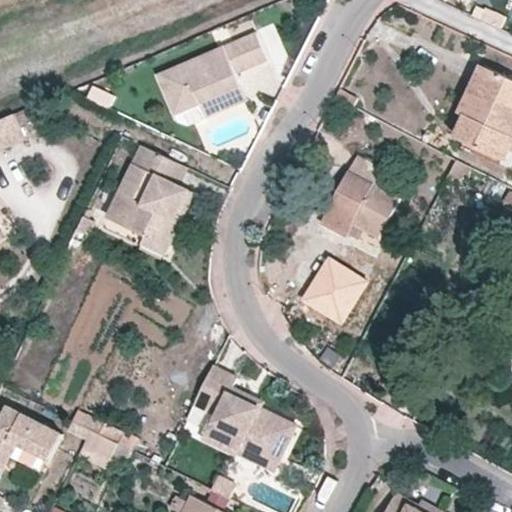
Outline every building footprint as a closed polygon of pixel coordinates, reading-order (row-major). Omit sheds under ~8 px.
[(476,6),(472,15),(501,27),(506,15),(486,6),(484,10),(476,6)] [(198,102),(241,84),(236,71),(268,57),(257,30),(160,70),(177,110),(198,102)] [(469,116),(491,68),(478,62),(456,110),(462,112),(469,116)] [(508,146),(511,136),(511,77),(491,68),(469,116),(462,112),(453,133),(504,156),(508,146)] [(93,84),(89,98),(112,105),(117,91),(93,84)] [(203,114),(246,96),(241,84),(198,102),(203,114)] [(354,105),(358,98),(338,88),(334,95),(354,105)] [(16,110),(0,116),(0,147),(27,136),(16,110)] [(179,183),(187,166),(142,144),(133,162),(141,166),(126,197),(118,193),(107,215),(146,234),(149,228),(172,239),(195,191),(179,183)] [(348,236),(350,231),(355,222),(366,229),(381,237),(403,198),(379,185),(388,169),(359,154),(324,223),(348,236)] [(141,166),(133,162),(118,193),(126,197),(141,166)] [(511,191),(502,208),(511,212),(511,191)] [(355,222),(350,231),(361,238),(366,229),(355,222)] [(164,254),(172,239),(149,228),(146,234),(142,243),(164,254)] [(238,379),(214,367),(195,406),(220,417),(218,422),(214,420),(204,439),(239,457),(240,454),(258,463),(266,447),(285,455),(299,427),(259,408),(257,414),(242,407),(245,401),(230,394),(233,387),(238,379)] [(263,401),(233,387),(230,394),(245,401),(242,407),(257,414),(259,408),(263,401)] [(18,442),(51,459),(64,432),(9,405),(0,423),(0,464),(6,468),(18,442)] [(94,429),(75,420),(70,430),(89,439),(94,429)] [(94,429),(89,439),(85,446),(111,458),(113,453),(119,442),(94,429)] [(137,451),(119,442),(113,453),(131,462),(137,451)] [(266,447),(258,463),(276,472),(285,455),(266,447)] [(448,511),(444,510),(443,511),(434,511),(420,505),(398,493),(388,511),(448,511)] [(229,511),(195,495),(185,511),(229,511)] [(434,511),(443,511),(444,510),(423,498),(420,505),(434,511)]
